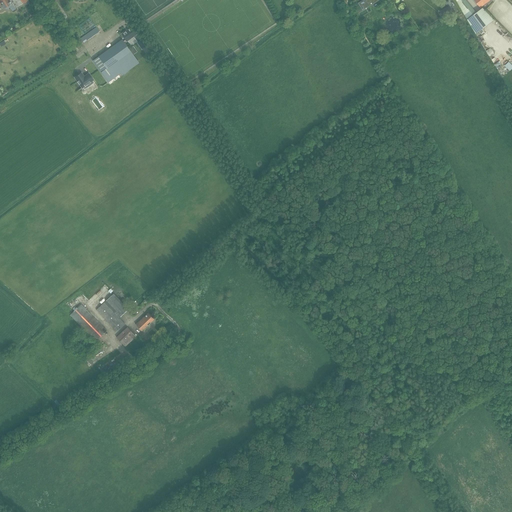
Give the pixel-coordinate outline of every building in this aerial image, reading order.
[(0,0),(0,3),(2,3),(5,8),(6,9),(7,9),(10,8),(12,12),(13,12),(14,12),(18,10),(13,3),(12,3),(11,1),(12,0),(20,0),(23,4),(24,4),(26,5),(27,4),(29,3),(28,1),(27,0),(0,0)] [(362,0),(360,1),(358,3),(362,10),(364,8),(376,1),(378,0),(362,0)] [(455,0),(456,1),(462,11),(467,19),(476,34),(484,28),(474,14),(476,13),(466,0),(455,0)] [(450,5),(440,11),(444,18),(454,12),(450,5)] [(129,29),(121,34),(127,41),(134,36),(138,42),(137,42),(142,48),(146,45),(142,39),(138,33),(133,27),(133,26),(132,26),(129,29)] [(99,31),(96,27),(81,38),(84,43),(99,31)] [(93,61),(104,77),(108,82),(121,74),(122,75),(139,63),(122,39),(93,61)] [(82,73),(75,78),(83,88),(83,87),(85,90),(94,83),(93,81),(93,80),(89,74),(86,76),(84,77),(82,73)] [(125,324),(119,317),(129,309),(114,293),(97,308),(117,331),(125,324)] [(81,304),(70,315),(95,341),(107,330),(81,304)] [(148,313),(145,316),(136,324),(142,331),(154,319),(148,313)] [(116,338),(125,347),(136,336),(127,327),(116,338)]
